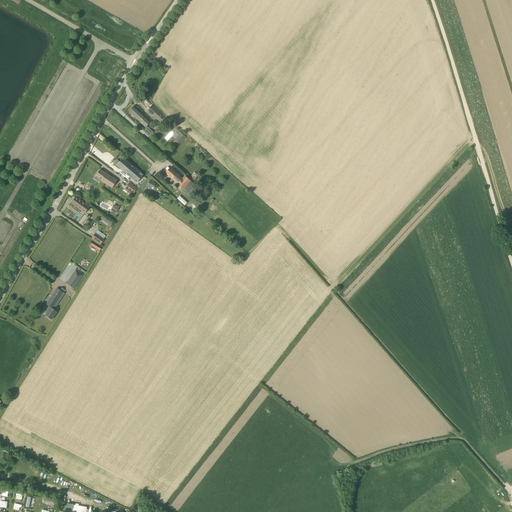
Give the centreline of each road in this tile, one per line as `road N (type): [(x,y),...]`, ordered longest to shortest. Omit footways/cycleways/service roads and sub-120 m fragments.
road 1 (unclassified): [(0,299),(175,0)]
road 2 (track): [(476,146),(429,0)]
road 3 (track): [(511,261),(476,146)]
